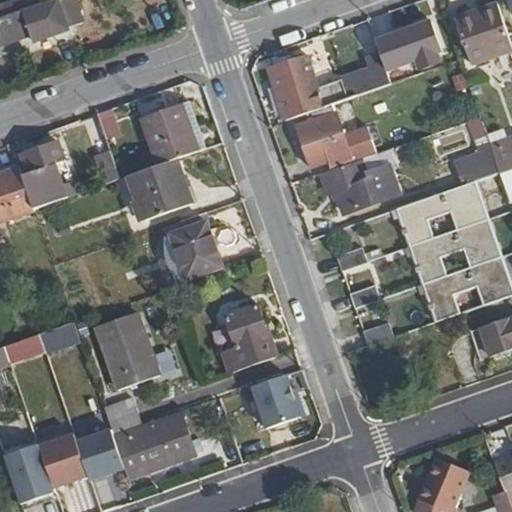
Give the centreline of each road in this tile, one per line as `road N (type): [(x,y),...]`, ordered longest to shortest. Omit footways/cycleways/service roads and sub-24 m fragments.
road 1 (residential): [(357,452),(218,43)]
road 2 (residential): [(0,119),(218,43)]
road 3 (residential): [(187,511),(357,452)]
road 4 (residential): [(511,398),(357,452)]
road 5 (residential): [(343,0),(218,43)]
